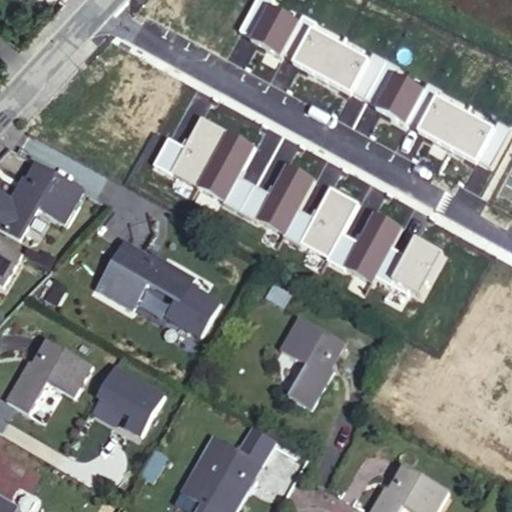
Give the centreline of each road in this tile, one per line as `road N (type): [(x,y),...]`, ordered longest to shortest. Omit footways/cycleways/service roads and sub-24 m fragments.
road 1 (residential): [(94,10),(511,240)]
road 2 (unclassified): [(0,109),(94,10)]
